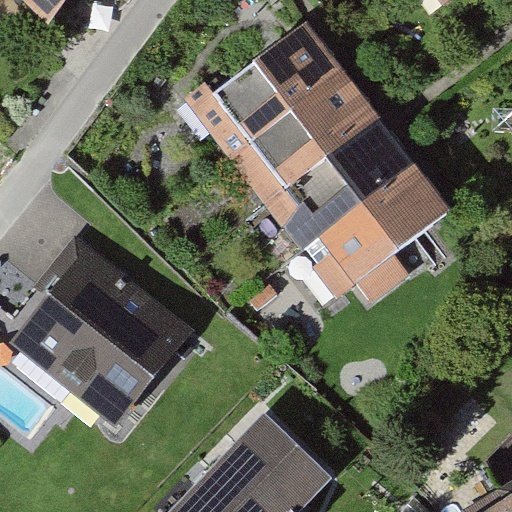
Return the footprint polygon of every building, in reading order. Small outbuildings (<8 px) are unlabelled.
[(0,0),(0,25),(38,60),(82,0),(0,0)] [(421,0),(443,18),(467,0),(421,0)] [(437,235),(422,219),(434,210),(418,189),(408,196),(390,173),(398,166),(381,144),(373,150),(354,126),(365,118),(346,94),(338,99),(324,80),(333,73),(312,45),(304,51),(295,39),(206,114),(194,102),(175,117),(204,160),(228,148),(241,164),(222,177),(246,209),(262,194),(274,208),(256,227),(288,273),(310,259),(361,320),(396,294),(384,275),(437,235)] [(0,380),(105,467),(184,372),(83,290),(97,273),(78,257),(53,287),(66,297),(0,376),(0,380)] [(320,511),(330,491),(261,425),(179,511),(320,511)]
